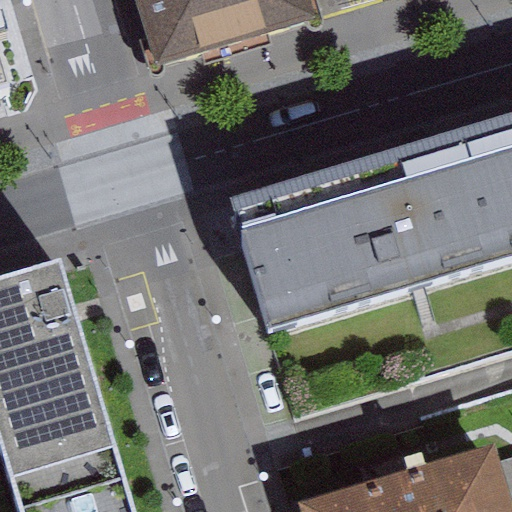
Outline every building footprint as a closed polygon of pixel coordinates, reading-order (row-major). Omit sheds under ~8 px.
[(131,0),(154,75),(313,28),(304,0),(131,0)] [(0,75),(0,105),(8,103),(0,75)] [(511,132),(459,148),(498,277),(511,272),(511,132)] [(269,346),(498,277),(459,148),(230,217),(269,346)] [(60,280),(0,297),(0,462),(14,511),(72,511),(123,497),(60,280)] [(508,511),(491,456),(306,511),(508,511)] [(127,511),(123,497),(72,511),(127,511)]
